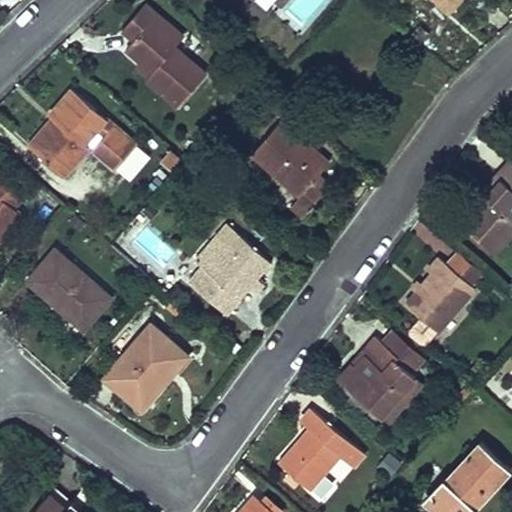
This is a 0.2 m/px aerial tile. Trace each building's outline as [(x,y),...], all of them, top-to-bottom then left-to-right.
[(458,0),(435,0),(448,11),(458,0)] [(176,112),(203,79),(174,54),(177,50),(148,25),(155,18),(144,9),(127,29),(139,38),(131,47),(127,52),(142,65),(156,77),(147,88),(176,112)] [(184,42),(155,18),(148,25),(177,50),(184,42)] [(139,38),(127,29),(120,38),(131,47),(139,38)] [(133,75),(147,88),(156,77),(142,65),(133,75)] [(134,150),(66,93),(45,118),(50,122),(58,129),(35,156),(62,179),(88,149),(83,145),(91,136),(98,142),(90,152),(114,173),(134,150)] [(27,150),(35,156),(58,129),(50,122),(27,150)] [(326,169),(275,125),(245,161),(291,200),(280,213),(297,228),(327,194),(314,183),(326,169)] [(500,254),(511,239),(511,161),(498,177),(505,183),(488,204),(468,227),(500,254)] [(505,183),(498,177),(481,198),(488,204),(505,183)] [(21,197),(0,179),(0,233),(16,214),(11,209),(21,197)] [(221,318),(268,263),(235,235),(203,273),(198,268),(184,285),(221,318)] [(49,250),(22,282),(81,331),(108,298),(49,250)] [(463,253),(450,268),(478,293),(491,279),(463,253)] [(408,309),(440,337),(478,293),(450,268),(442,262),(431,275),(435,278),(408,309)] [(144,327),(105,371),(137,398),(156,375),(153,373),(161,364),(170,373),(182,360),(144,327)] [(397,366),(415,381),(429,366),(394,335),(385,345),(402,361),(397,366)] [(355,366),(344,379),(384,415),(415,381),(397,366),(402,361),(385,345),(379,340),(366,354),(372,359),(361,371),(355,366)] [(137,398),(105,371),(95,383),(135,416),(170,373),(161,364),(153,373),(156,375),(137,398)] [(415,381),(384,415),(395,425),(425,391),(415,381)] [(350,472),(360,460),(308,412),(295,426),(305,434),(277,464),(309,494),(339,462),(350,472)] [(461,511),(511,459),(480,431),(429,485),(457,511),(461,511)] [(43,497),(29,511),(60,511),(59,511),(43,497)] [(270,511),(253,498),(241,511),(270,511)] [(79,511),(67,501),(59,511),(60,511),(79,511)]
